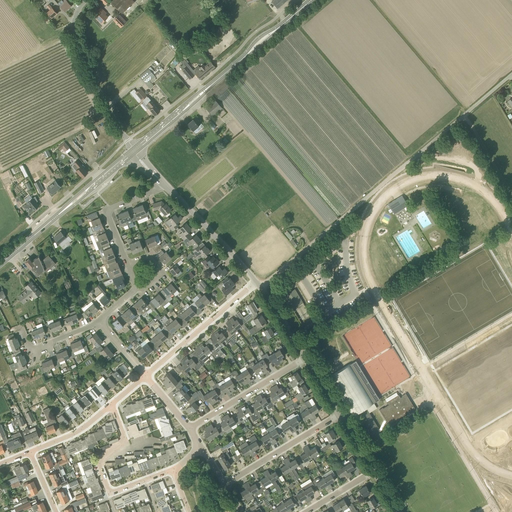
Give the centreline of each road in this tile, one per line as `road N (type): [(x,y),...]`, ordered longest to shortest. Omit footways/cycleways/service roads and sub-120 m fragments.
road 1 (unclassified): [(261,287),(511,75)]
road 2 (unclassified): [(134,150),(76,44),(72,25),(86,0)]
road 3 (residential): [(146,378),(256,281)]
road 4 (residential): [(189,428),(305,357)]
road 5 (unclassified): [(256,281),(163,183)]
road 6 (residential): [(224,484),(339,414)]
road 7 (residential): [(127,267),(107,212),(163,183)]
